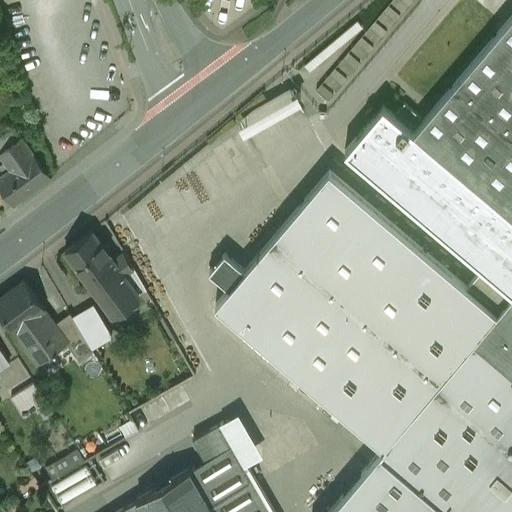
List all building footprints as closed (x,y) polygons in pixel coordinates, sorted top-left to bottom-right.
[(511,16),(415,133),(383,107),(345,151),(511,292),(511,294),(474,340),(511,372),(511,16)] [(421,117),(404,103),(397,112),(413,126),(421,117)] [(51,177),(21,136),(20,137),(13,127),(0,136),(0,156),(9,168),(0,175),(0,187),(12,205),(51,177)] [(511,292),(483,268),(467,287),(329,170),(215,304),(383,447),(327,511),(511,511),(511,372),(474,340),(511,294),(511,292)] [(93,230),(64,251),(87,281),(96,275),(106,288),(133,269),(123,252),(114,259),(93,230)] [(203,268),(213,277),(224,265),(214,257),(203,268)] [(133,269),(106,288),(96,275),(87,281),(110,313),(145,290),(133,269)] [(44,309),(24,281),(0,298),(0,309),(16,331),(15,332),(38,364),(67,343),(68,342),(55,324),(49,328),(38,313),(44,309)] [(91,351),(70,313),(55,324),(68,342),(67,343),(79,360),(91,351)] [(0,349),(0,368),(9,363),(0,349)] [(9,363),(0,368),(0,378),(13,369),(9,363)] [(13,395),(25,415),(44,404),(32,384),(13,395)] [(222,424),(193,439),(205,460),(233,444),(222,424)] [(272,511),(233,444),(205,460),(113,511),(272,511)] [(54,473),(84,460),(80,451),(50,464),(54,473)] [(81,478),(78,471),(52,484),(61,501),(79,492),(73,481),(81,478)]
